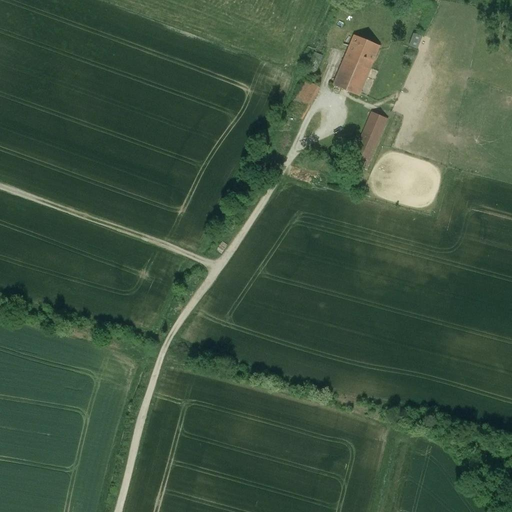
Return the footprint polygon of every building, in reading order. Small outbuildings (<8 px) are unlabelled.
[(379,47),(354,36),(344,60),(370,70),(379,47)] [(323,56),(315,53),(312,59),(320,62),(323,56)] [(320,62),(312,59),(307,71),(315,74),(320,62)] [(370,70),(344,60),(333,86),(359,97),(370,70)] [(306,81),(288,112),(303,120),(321,89),(306,81)] [(372,113),(360,141),(364,143),(375,147),(378,144),(387,120),(372,113)] [(375,147),(364,143),(361,151),(372,155),(375,147)] [(361,151),(356,149),(350,163),(366,169),(372,155),(361,151)]
